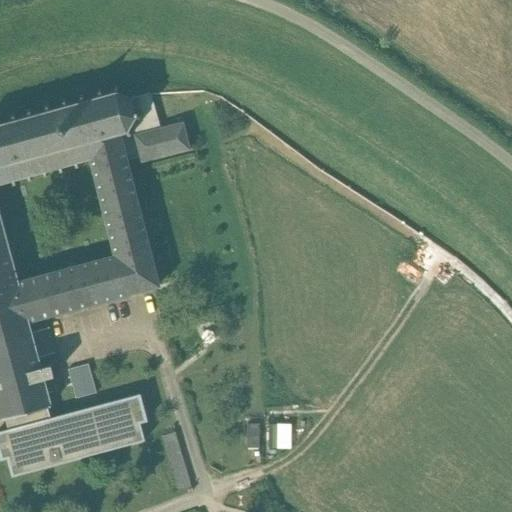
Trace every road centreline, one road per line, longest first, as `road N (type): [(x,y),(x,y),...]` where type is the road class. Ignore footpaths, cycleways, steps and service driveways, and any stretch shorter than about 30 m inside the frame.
road 1 (track): [(511,251),(437,184),(233,65),(129,44),(0,67)]
road 2 (track): [(262,473),(327,419),(440,255),(309,170)]
road 3 (unclassified): [(511,165),(369,63),(254,0)]
